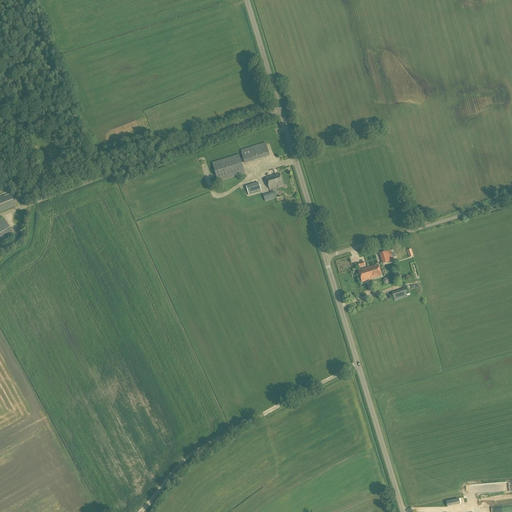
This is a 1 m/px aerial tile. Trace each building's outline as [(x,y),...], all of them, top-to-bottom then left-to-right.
[(265,143),(241,151),(243,159),(268,151),(265,143)] [(218,182),(245,174),(238,155),(212,163),(218,182)] [(278,188),(283,186),(280,174),(266,179),(269,189),(277,187),(278,188)] [(261,192),(259,183),(246,187),(249,196),(261,192)] [(273,193),(263,196),(265,202),(275,199),(273,193)] [(0,212),(15,207),(10,195),(0,198),(0,212)] [(0,246),(15,237),(3,220),(0,222),(0,246)] [(391,253),(391,251),(390,250),(379,254),(383,264),(393,261),(393,258),(396,257),(395,252),(391,253)] [(371,279),(380,276),(376,266),(368,269),(371,279)] [(371,279),(368,269),(358,271),(362,283),(371,280),(371,279)] [(395,301),(407,297),(405,289),(392,293),(395,301)] [(447,507),(459,505),(458,499),(446,501),(447,507)] [(474,511),(490,511),(490,501),(474,502),(474,511)]
